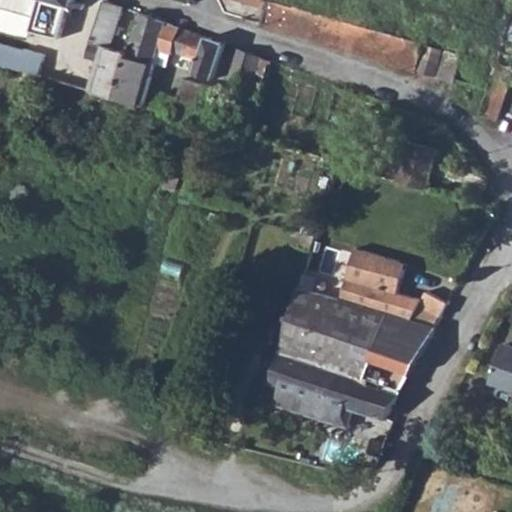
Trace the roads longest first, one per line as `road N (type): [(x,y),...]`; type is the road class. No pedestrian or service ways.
road 1 (residential): [(511,266),(497,272),(377,489),(343,509),(175,490)]
road 2 (residential): [(511,187),(472,132),(427,102),(221,25)]
road 3 (track): [(0,449),(93,481),(175,490)]
